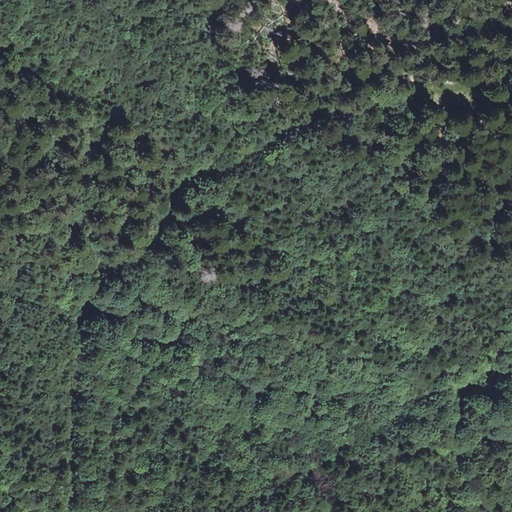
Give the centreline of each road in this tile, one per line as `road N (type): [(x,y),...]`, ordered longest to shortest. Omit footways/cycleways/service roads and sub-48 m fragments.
road 1 (track): [(511,69),(375,94),(271,128),(230,157),(173,176),(142,240),(102,265),(74,302),(67,455),(55,511)]
road 2 (track): [(511,327),(441,425),(446,471),(435,511)]
